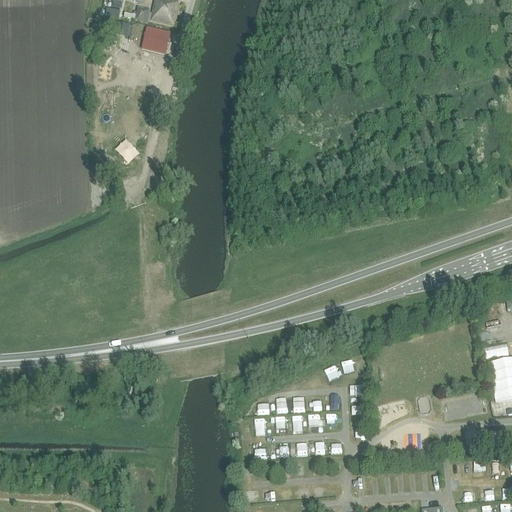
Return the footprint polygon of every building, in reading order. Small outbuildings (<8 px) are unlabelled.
[(179,4),(158,0),(155,0),(154,8),(145,6),(143,16),(141,16),(140,22),(150,24),(151,22),(174,27),(179,4)] [(119,20),(120,12),(107,9),(105,18),(119,20)] [(170,36),(146,30),(142,50),(165,55),(170,36)] [(141,78),(142,69),(131,67),(129,79),(129,78),(127,85),(131,86),(130,97),(147,100),(145,113),(150,114),(149,123),(156,124),(159,102),(160,102),(162,89),(156,88),(157,80),(141,78)] [(112,114),(112,107),(109,106),(109,102),(101,102),(100,114),(112,114)]
